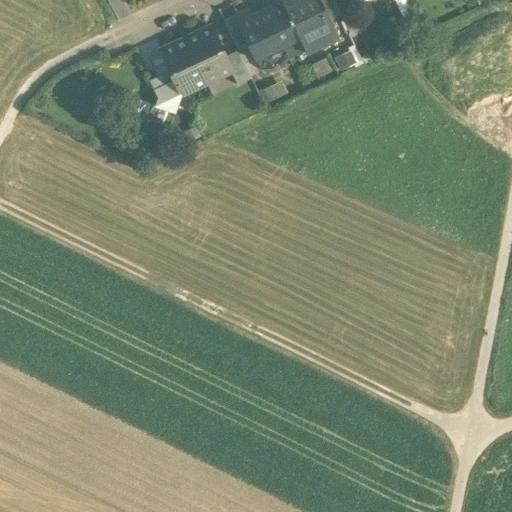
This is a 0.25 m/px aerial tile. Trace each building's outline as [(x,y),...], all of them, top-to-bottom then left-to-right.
[(272,0),(277,10),(252,22),(245,10),(233,16),(254,60),(299,39),(305,53),(336,38),(318,0),(272,0)] [(340,15),(333,0),(318,0),(328,21),(340,15)] [(351,5),(348,0),(333,0),(340,15),(354,8),(352,4),(351,5)] [(254,60),(233,16),(223,21),(238,52),(244,65),(254,60)] [(225,58),(210,27),(185,39),(206,82),(229,71),(230,71),(225,58)] [(206,82),(185,39),(159,51),(169,72),(173,81),(153,91),(156,98),(154,105),(174,113),(180,95),(206,82)] [(244,65),(238,52),(225,58),(230,71),(229,71),(236,86),(250,79),(244,65)] [(169,72),(148,82),(153,91),(173,81),(169,72)]
